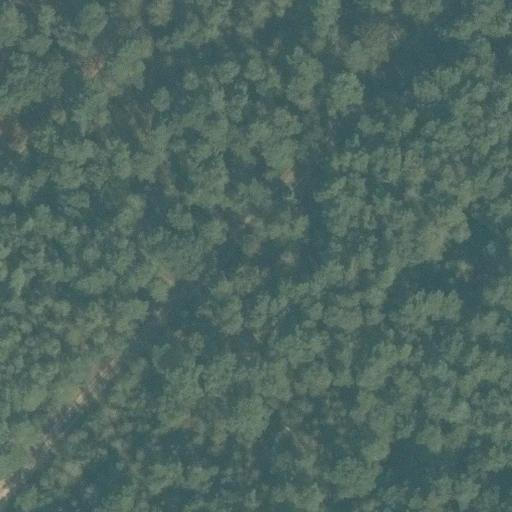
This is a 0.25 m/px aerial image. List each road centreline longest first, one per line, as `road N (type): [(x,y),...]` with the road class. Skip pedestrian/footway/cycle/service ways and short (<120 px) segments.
road 1 (track): [(0,495),(286,169),(456,0)]
road 2 (track): [(193,0),(308,101),(309,133),(286,169),(285,246),(247,335),(286,416),(364,511)]
road 3 (track): [(0,184),(171,0)]
